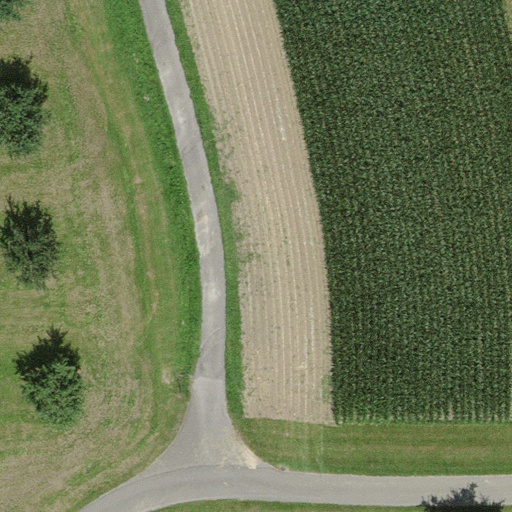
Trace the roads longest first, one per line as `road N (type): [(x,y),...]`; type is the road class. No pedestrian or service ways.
road 1 (track): [(209,477),(213,274),(156,0)]
road 2 (track): [(209,477),(305,489),(511,491)]
